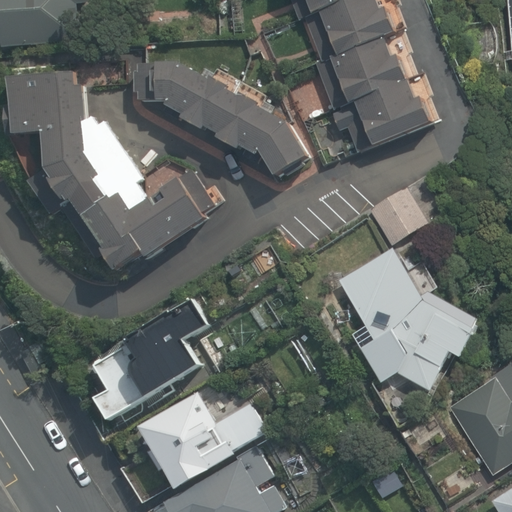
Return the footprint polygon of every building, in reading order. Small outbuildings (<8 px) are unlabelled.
[(83,0),(0,0),(0,44),(0,46),(71,40),(68,7),(84,6),(83,0)] [(307,0),(313,14),(320,11),(338,57),(331,60),(349,104),(357,100),(374,144),(431,122),(420,98),(415,101),(387,37),(394,34),(379,0),(307,0)] [(183,64),(137,64),(137,102),(166,102),(163,108),(257,157),(259,154),(273,179),(311,158),(287,116),(183,64)] [(73,74),(9,77),(12,133),(41,131),(43,168),(112,277),(221,208),(193,164),(130,203),(120,186),(111,192),(88,155),(84,86),(74,86),(73,74)] [(406,184),(368,206),(389,242),(427,220),(406,184)] [(416,296),(390,250),(338,280),(374,343),(361,350),(379,381),(395,372),(428,390),(449,351),(460,357),(480,320),(424,291),(416,296)] [(216,330),(201,305),(94,366),(125,419),(208,372),(191,344),(216,330)] [(511,460),(511,371),(511,370),(450,407),(491,473),(511,460)] [(207,418),(193,396),(138,429),(174,489),(264,435),(247,406),(220,423),(214,414),(207,418)] [(264,511),(236,463),(164,503),(169,511),(264,511)] [(511,511),(511,486),(490,501),(496,511),(511,511)]
